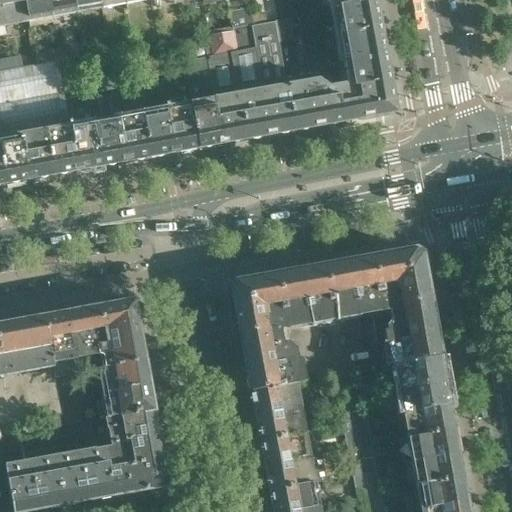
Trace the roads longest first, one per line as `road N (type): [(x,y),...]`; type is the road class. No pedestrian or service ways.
road 1 (residential): [(234,511),(188,245)]
road 2 (secondary): [(191,225),(446,183)]
road 3 (secondary): [(440,148),(214,194)]
road 4 (tertiary): [(495,380),(502,363),(473,178)]
road 5 (tertiary): [(446,183),(484,366),(495,380)]
road 6 (residential): [(0,280),(188,245)]
road 7 (secondary): [(214,194),(92,219),(87,227)]
road 8 (tertiary): [(420,26),(440,148)]
road 9 (tertiary): [(469,142),(444,23)]
